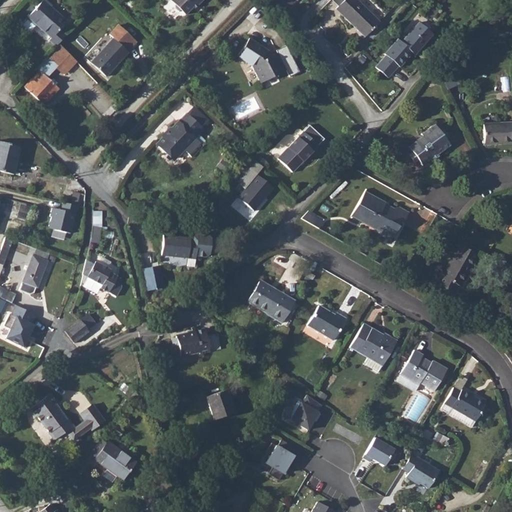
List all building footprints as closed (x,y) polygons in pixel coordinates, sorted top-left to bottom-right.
[(61,34),(68,41),(79,29),(72,22),(79,15),(61,0),(48,0),(40,9),(63,32),(61,34)] [(171,0),(175,5),(175,6),(180,12),(183,11),(186,15),(198,4),(200,6),(206,0),(171,0)] [(345,0),(338,8),(357,28),(372,13),(359,0),(345,0)] [(372,13),(357,28),(365,36),(380,21),(372,13)] [(124,38),(133,28),(124,21),(115,30),(119,33),(97,58),(113,72),(135,48),(124,38)] [(417,60),(438,39),(422,24),(402,44),(399,42),(388,55),(390,57),(378,69),(389,81),(399,71),(401,72),(415,58),(417,60)] [(249,38),(239,56),(252,64),(260,81),(283,70),(276,54),(272,55),(270,53),(267,51),(268,49),(249,38)] [(66,43),(42,68),(45,71),(31,85),(47,101),(61,86),(53,78),(64,67),(61,64),(74,51),(66,43)] [(193,140),(212,123),(191,105),(177,122),(176,122),(168,130),(166,128),(163,131),(164,134),(156,141),(156,149),(162,155),(169,155),(174,161),(183,152),(191,160),(199,152),(191,144),(194,141),(193,140)] [(486,147),(511,145),(511,124),(486,125),(486,147)] [(293,176),(325,140),(308,125),(275,160),(293,176)] [(439,154),(451,146),(447,139),(448,138),(443,131),(441,132),(440,130),(436,125),(422,134),(424,136),(410,146),(414,152),(412,154),(417,162),(420,160),(425,165),(433,160),(434,161),(441,157),(439,154)] [(0,169),(11,172),(18,144),(0,139),(0,169)] [(252,155),(233,178),(244,187),(262,164),(261,164),(252,155)] [(273,188),(256,176),(235,199),(253,212),(273,188)] [(73,191),(70,203),(80,206),(83,194),(73,191)] [(386,233),(397,238),(405,224),(406,226),(413,215),(396,205),(394,209),(365,191),(350,217),(385,236),(386,233)] [(61,211),(52,208),(50,217),(52,217),(49,229),(53,230),(66,234),(70,235),(77,206),(63,202),(61,211)] [(327,221),(312,211),(303,220),(322,231),(327,221)] [(64,240),(66,234),(53,230),(51,237),(64,240)] [(194,255),(196,235),(163,232),(161,252),(194,255)] [(7,237),(0,255),(0,264),(4,266),(14,240),(7,237)] [(478,259),(457,247),(451,255),(456,258),(438,287),(447,293),(452,286),(460,290),(478,259)] [(38,287),(48,260),(33,254),(20,290),(31,294),(34,293),(36,287),(38,287)] [(86,259),(83,275),(103,286),(101,290),(116,298),(121,288),(122,286),(121,280),(121,278),(110,272),(111,270),(97,262),(95,264),(86,259)] [(262,280),(249,302),(282,322),(295,301),(262,280)] [(0,296),(12,301),(15,293),(0,287),(0,296)] [(27,311),(16,306),(11,315),(9,314),(3,326),(10,330),(5,339),(24,348),(30,336),(28,336),(33,326),(30,325),(34,317),(27,311)] [(307,325),(334,340),(346,319),(336,313),(334,315),(318,306),(307,325)] [(85,325),(75,316),(59,332),(69,342),(85,325)] [(348,347),(381,366),(397,340),(387,334),(386,337),(362,323),(348,347)] [(209,349),(203,328),(178,336),(179,338),(173,340),(175,348),(180,347),(182,353),(200,348),(201,351),(209,349)] [(423,356),(415,351),(402,373),(419,384),(421,380),(436,389),(447,369),(434,362),(433,364),(422,358),(423,356)] [(444,402),(476,421),(486,404),(463,391),(461,394),(452,388),(444,402)] [(225,391),(206,398),(215,421),(233,414),(225,391)] [(92,429),(92,430),(105,420),(93,405),(80,415),(85,420),(75,428),(69,420),(67,421),(55,405),(56,404),(50,396),(30,411),(37,419),(39,417),(57,440),(67,433),(74,442),(92,429)] [(322,412),(307,402),(303,410),(299,408),(295,415),(291,427),(309,436),(314,426),(316,428),(321,421),(318,419),(322,412)] [(114,424),(108,430),(114,435),(120,428),(114,424)] [(135,462),(106,441),(105,443),(99,438),(89,452),(95,457),(94,458),(107,468),(102,475),(113,482),(118,476),(124,480),(137,463),(135,462)] [(394,449),(374,438),(363,458),(370,462),(372,459),(384,466),(394,449)] [(300,453),(282,442),(277,450),(272,446),(266,457),(270,459),(266,467),(273,471),(269,477),(279,484),(287,471),(289,472),(300,453)] [(440,471),(413,455),(404,470),(410,474),(408,478),(415,482),(416,481),(430,488),(440,471)] [(144,500),(137,511),(154,511),(157,507),(144,500)] [(334,511),(317,502),(311,511),(334,511)]
